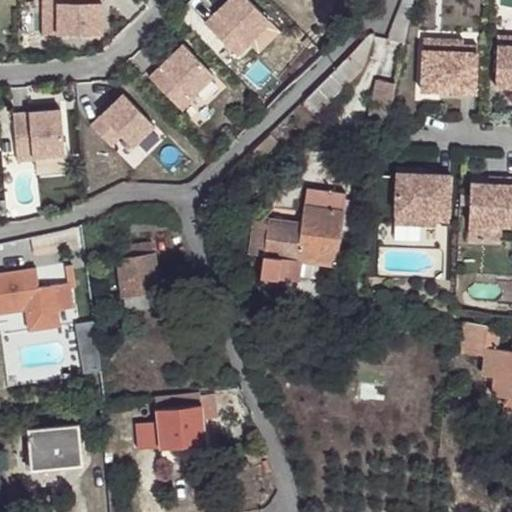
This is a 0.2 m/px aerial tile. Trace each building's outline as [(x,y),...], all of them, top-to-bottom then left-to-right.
[(103,0),(55,0),(56,5),(58,5),(59,34),(104,34),(103,0)] [(228,0),(205,22),(238,56),(251,44),(249,42),(271,21),(249,0),(228,0)] [(412,11),(414,0),(401,0),(389,37),(388,39),(405,45),(412,11)] [(374,34),(370,32),(350,53),(366,65),(372,36),(374,34)] [(511,34),(499,34),(498,44),(511,44),(511,34)] [(424,36),(423,49),(448,50),(448,44),(463,45),(464,38),(424,36)] [(149,76),(182,110),(195,98),(193,96),(215,76),(183,43),(149,76)] [(448,50),(423,49),(421,90),(475,93),(477,45),(463,45),(448,44),(448,50)] [(511,44),(498,44),(496,86),(511,86),(511,44)] [(350,53),(309,95),(322,110),(366,65),(350,53)] [(390,110),(396,84),(378,80),(373,107),(390,110)] [(124,93),(92,124),(111,145),(122,134),(133,145),(154,124),(124,93)] [(369,126),(387,130),(390,110),(373,107),(369,126)] [(15,114),(18,162),(36,160),(36,158),(66,156),(62,111),(15,114)] [(267,136),(254,148),(259,154),(272,141),(267,136)] [(451,174),(397,171),(395,212),(420,213),(420,220),(435,220),(449,221),(451,174)] [(230,172),(226,175),(231,180),(235,177),(230,172)] [(487,182),(470,182),(468,223),(501,225),(511,225),(511,176),(502,176),(502,183),(487,182)] [(343,200),(344,193),(306,188),(304,205),(342,211),(343,200)] [(341,229),(352,231),(357,202),(343,200),(342,211),(344,210),(341,229)] [(281,255),(300,258),(336,264),(341,229),(344,210),(342,211),(304,205),(303,205),(301,223),(268,218),(268,220),(264,252),(281,255)] [(169,230),(176,229),(169,211),(121,215),(122,234),(169,230)] [(420,213),(395,212),(394,226),(434,227),(435,220),(420,220),(420,213)] [(251,250),(263,253),(264,252),(268,220),(255,218),(251,250)] [(501,225),(468,223),(467,233),(501,235),(501,225)] [(185,250),(176,229),(169,230),(177,250),(185,250)] [(118,247),(119,258),(157,254),(156,243),(118,247)] [(187,247),(185,250),(181,256),(186,267),(182,270),(188,287),(199,280),(187,247)] [(277,277),(278,275),(281,255),(264,252),(263,253),(259,275),(277,277)] [(157,254),(119,258),(124,296),(161,292),(157,254)] [(297,278),(300,258),(281,255),(278,275),(297,278)] [(37,268),(0,273),(0,313),(27,309),(28,314),(58,310),(73,308),(71,289),(75,288),(74,283),(70,284),(70,283),(40,287),(37,268)] [(161,292),(124,296),(126,309),(162,305),(161,292)] [(362,321),(364,303),(350,301),(348,301),(345,319),(362,321)] [(58,310),(28,314),(30,330),(61,325),(58,310)] [(484,348),(497,349),(499,328),(465,324),(459,354),(483,357),(484,348)] [(314,349),(339,339),(335,327),(310,335),(314,349)] [(511,350),(497,349),(484,348),(483,357),(482,365),(493,366),(492,376),(491,383),(490,395),(504,397),(503,403),(511,403),(511,350)] [(493,366),(482,365),(481,374),(484,375),(492,376),(493,366)] [(483,382),(491,383),(492,376),(484,375),(483,382)] [(201,393),(155,398),(158,422),(136,424),(138,449),(160,447),(160,448),(207,443),(205,422),(204,422),(201,395),(201,393)] [(201,395),(204,422),(205,422),(220,420),(217,394),(201,395)] [(28,441),(31,463),(31,468),(81,463),(77,424),(27,429),(28,441)]
